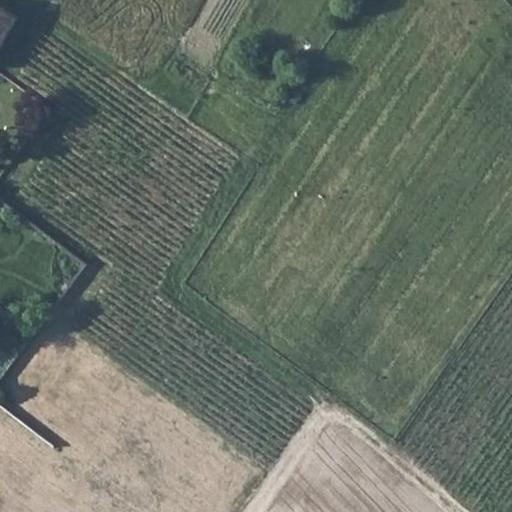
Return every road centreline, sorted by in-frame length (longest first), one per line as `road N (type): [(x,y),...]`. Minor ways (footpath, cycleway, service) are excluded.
road 1 (track): [(440,511),(164,286)]
road 2 (track): [(250,511),(324,412)]
